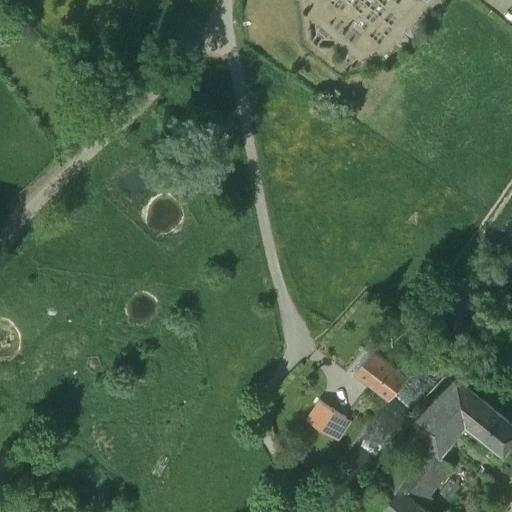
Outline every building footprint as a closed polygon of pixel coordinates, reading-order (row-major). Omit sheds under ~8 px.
[(371,347),(354,369),(389,395),(392,392),(394,389),(406,374),(405,373),(371,347)] [(511,439),(511,423),(454,375),(414,420),(425,427),(418,434),(440,453),(466,422),(503,452),(511,439)] [(319,399),(306,418),(333,436),(346,417),(319,399)] [(418,434),(365,496),(383,511),(392,511),(409,493),(421,503),(452,465),(440,453),(418,434)] [(409,493),(392,511),(431,511),(421,503),(409,493)]
